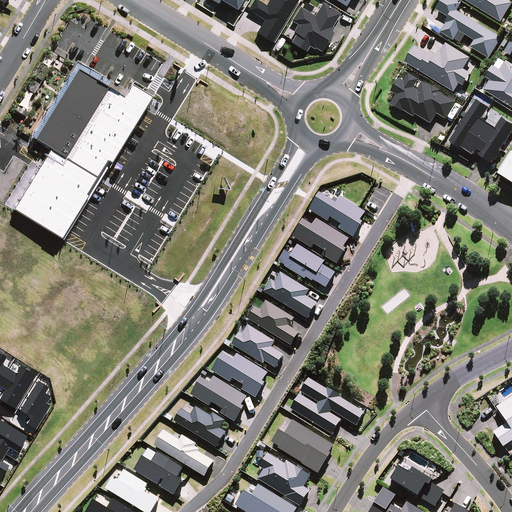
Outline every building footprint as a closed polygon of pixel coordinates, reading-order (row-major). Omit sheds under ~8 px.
[(298,0),(269,0),(267,5),(258,0),(254,0),(249,10),(265,19),(257,32),(273,42),(298,0)] [(297,33),(291,42),(307,51),(310,46),(315,49),(315,47),(322,51),(334,31),(332,30),(334,27),(333,26),(341,13),(323,3),(315,15),(300,6),(291,20),(298,24),(294,31),(297,33)] [(78,70),(34,140),(50,150),(64,159),(108,90),(78,70)] [(64,159),(50,150),(10,215),(60,246),(146,109),(152,99),(131,85),(122,99),(108,90),(64,159)] [(511,154),(499,173),(511,181),(511,154)] [(6,358),(0,354),(0,386),(5,390),(0,397),(0,400),(15,409),(35,376),(19,366),(15,373),(2,365),(6,358)] [(48,388),(37,381),(19,410),(30,417),(26,424),(35,429),(49,406),(46,404),(50,397),(44,393),(48,388)] [(0,478),(8,466),(1,461),(9,448),(17,452),(26,436),(0,420),(0,478)] [(244,492),(235,506),(243,511),(294,511),(297,509),(258,485),(251,496),(244,492)]
